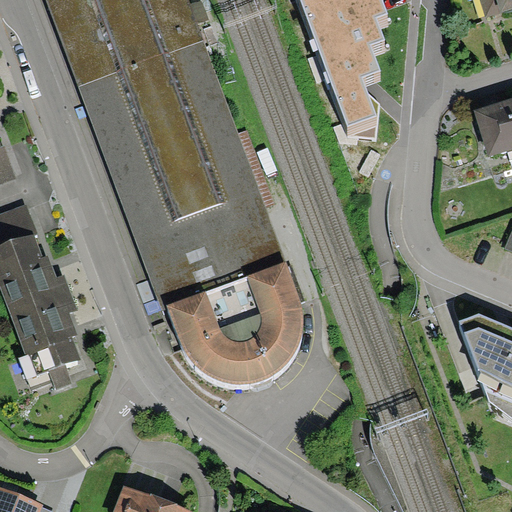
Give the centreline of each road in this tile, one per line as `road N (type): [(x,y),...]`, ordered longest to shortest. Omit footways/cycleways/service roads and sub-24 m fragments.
road 1 (tertiary): [(148,362),(10,0)]
road 2 (residential): [(511,293),(425,248),(418,226),(426,98)]
road 3 (tertiary): [(341,511),(177,403),(148,362)]
road 4 (residential): [(148,362),(119,418),(62,463),(15,459),(0,449)]
